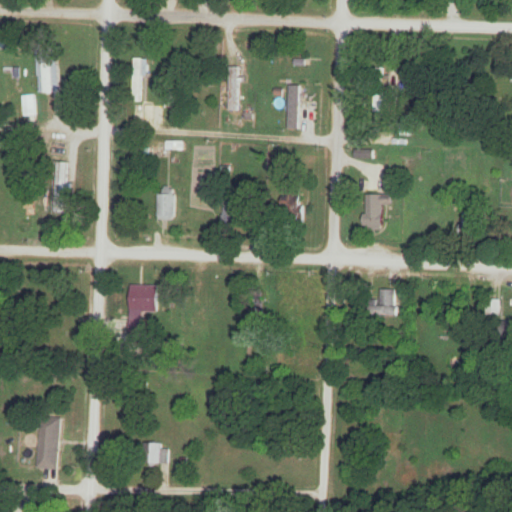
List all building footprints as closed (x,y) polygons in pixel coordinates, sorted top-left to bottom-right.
[(57,49),(39,49),(39,94),(57,94),(57,49)] [(146,103),(146,59),(134,59),(134,103),(146,103)] [(229,111),(240,111),(240,67),(229,67),(229,111)] [(172,120),(177,122),(190,94),(173,87),(165,106),(176,111),(172,120)] [(383,111),(383,87),(372,87),(372,111),(383,111)] [(68,213),(68,169),(55,169),(55,213),(68,213)] [(175,187),(160,187),(160,221),(175,221),(175,187)] [(302,188),(282,188),(282,222),(302,222),(302,188)] [(385,204),(390,204),(390,195),(366,195),(366,230),(385,230),(385,204)] [(224,199),(224,228),(243,228),(243,199),(224,199)] [(479,207),(463,207),(463,235),(479,235),(479,207)] [(159,285),(131,286),(132,317),(160,316),(159,285)] [(380,306),(361,306),(361,317),(396,317),(397,290),(380,290),(380,306)] [(501,300),(489,300),(489,316),(501,316),(501,300)] [(262,306),(254,306),(254,332),(262,332),(262,306)] [(511,320),(490,320),(490,338),(511,338),(511,320)] [(41,418),(39,469),(60,470),(62,418),(41,418)] [(169,465),(169,446),(147,446),(147,465),(169,465)]
